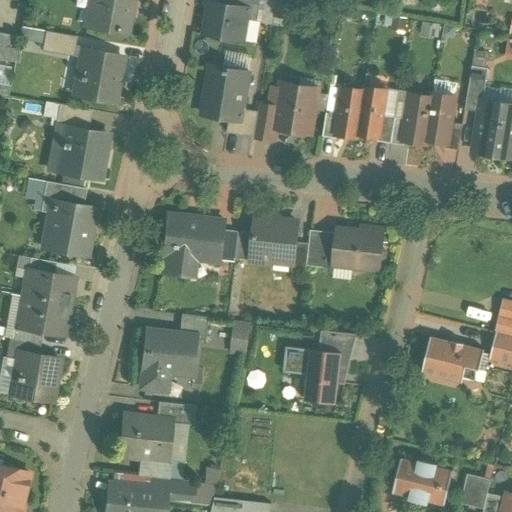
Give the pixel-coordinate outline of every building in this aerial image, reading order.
[(131,0),(91,0),(86,26),(126,33),(129,17),(128,17),(130,6),(131,7),(131,0)] [(248,7),(212,0),(202,0),(196,38),(242,46),(248,7)] [(15,49),(70,58),(74,36),(19,27),(15,49)] [(0,60),(12,62),(16,36),(0,33),(0,60)] [(122,56),(82,49),(82,51),(85,51),(80,76),(78,75),(74,95),(114,102),(117,82),(116,82),(118,70),(119,70),(122,56)] [(237,68),(239,53),(222,51),(220,66),(237,68)] [(0,113),(4,114),(9,66),(0,65),(0,113)] [(249,73),(210,66),(201,114),(241,121),(249,73)] [(433,91),(451,94),(453,84),(434,81),(433,91)] [(300,85),(282,82),(274,128),(293,131),(296,136),(304,137),(308,134),(311,134),(316,105),(318,94),(299,91),(300,85)] [(343,87),(335,134),(358,138),(358,134),(364,91),(364,90),(343,87)] [(387,90),(364,87),(364,90),(364,91),(358,134),(379,137),(387,90)] [(511,100),(475,93),(463,155),(511,163),(511,100)] [(425,141),(432,97),(411,94),(405,138),(417,140),(417,144),(425,145),(425,141)] [(433,94),(432,97),(425,141),(434,142),(435,139),(448,141),(455,97),(433,94)] [(108,134),(64,126),(61,142),(59,142),(59,146),(66,148),(62,172),(100,179),(100,177),(98,177),(103,151),(105,152),(108,134)] [(95,208),(51,200),(46,231),(54,232),(51,249),(86,255),(95,208)] [(303,219),(247,213),(242,271),(298,276),(303,219)] [(162,214),(155,279),(194,282),(196,263),(218,265),(222,220),(162,214)] [(392,228),(329,220),(322,271),(384,280),(392,228)] [(26,297),(69,304),(73,278),(28,270),(24,296),(26,297)] [(64,334),(69,304),(26,297),(21,327),(64,334)] [(511,300),(501,298),(484,365),(511,371),(511,300)] [(208,321),(172,317),(170,332),(196,335),(207,336),(208,321)] [(229,354),(246,354),(247,321),(230,321),(229,354)] [(170,332),(143,330),(137,389),(167,391),(168,375),(192,378),(196,335),(170,332)] [(470,346),(424,337),(415,377),(463,388),(470,346)] [(339,353),(308,349),(303,397),(333,400),(339,353)] [(61,362),(14,353),(5,397),(52,406),(61,362)] [(181,419),(117,412),(111,465),(133,467),(132,477),(176,483),(181,419)] [(451,470),(393,459),(383,498),(444,511),(451,470)] [(22,511),(32,471),(0,464),(0,511),(22,511)] [(161,511),(163,494),(105,488),(102,511),(161,511)] [(511,511),(511,496),(501,494),(499,502),(485,499),(481,511),(511,511)]
